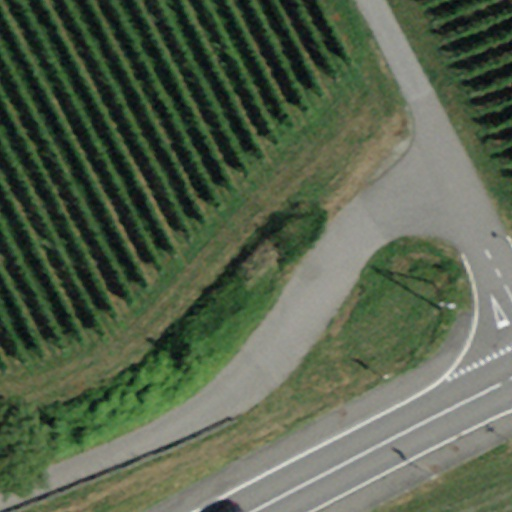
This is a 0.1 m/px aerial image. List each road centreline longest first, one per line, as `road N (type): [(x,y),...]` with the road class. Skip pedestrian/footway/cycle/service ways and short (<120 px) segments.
road 1 (residential): [(511,291),(365,0)]
road 2 (tertiary): [(256,511),(511,380)]
